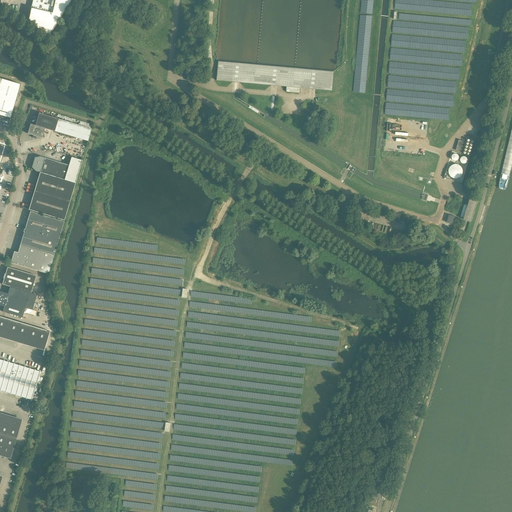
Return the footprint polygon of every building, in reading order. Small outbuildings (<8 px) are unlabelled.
[(22,0),(18,16),(49,35),(70,0),(22,0)] [(295,69),(218,62),(217,80),(287,87),(286,92),(299,93),(300,88),(332,91),(333,72),(295,69)] [(0,78),(0,115),(10,118),(20,84),(0,78)] [(27,133),(32,135),(42,138),(44,128),(87,141),(91,129),(39,113),(35,125),(30,124),(27,133)] [(40,172),(28,209),(64,220),(75,183),(82,160),(71,157),(68,165),(40,156),(35,157),(32,167),(35,171),(40,172)] [(453,177),(454,178),(455,178),(457,178),(458,178),(459,177),(460,176),(461,175),(462,174),(462,173),(463,171),(463,170),(462,169),(462,167),(461,166),(460,165),(459,165),(457,164),(456,164),(455,164),(453,165),(452,165),(451,166),(450,167),(449,168),(449,170),(449,171),(449,172),(449,174),(450,175),(451,176),(452,177),(453,177)] [(478,198),(470,196),(463,220),(471,222),(478,198)] [(64,222),(30,211),(25,229),(24,229),(23,232),(24,232),(22,239),(18,253),(14,252),(10,263),(48,274),(55,249),(64,222)] [(7,267),(2,284),(31,293),(36,275),(7,267)] [(0,290),(0,305),(4,306),(2,311),(22,317),(25,307),(32,310),(37,295),(10,287),(8,293),(0,290)] [(0,337),(44,350),(50,331),(0,316),(0,337)] [(0,390),(31,400),(40,372),(0,359),(0,390)] [(22,419),(0,412),(0,455),(10,458),(22,419)]
